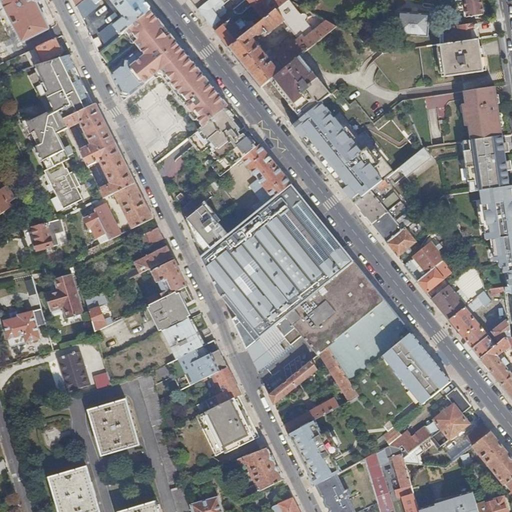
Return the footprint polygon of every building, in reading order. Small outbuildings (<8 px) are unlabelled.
[(2,0),(24,41),(50,28),(38,3),(39,2),(41,0),(2,0)] [(93,39),(99,52),(110,43),(151,10),(143,0),(83,0),(77,6),(82,18),(101,3),(99,1),(100,0),(112,0),(126,16),(118,23),(116,21),(93,39)] [(191,0),(198,9),(208,0),(191,0)] [(208,0),(198,9),(212,26),(220,21),(218,19),(227,12),(227,10),(223,4),(219,7),(217,4),(221,0),(222,0),(225,3),(227,0),(208,0)] [(289,0),(265,19),(257,25),(229,47),(261,87),(300,55),(337,26),(327,20),(314,30),(307,21),(308,20),(308,18),(308,15),(306,14),(305,13),(303,13),(301,14),(289,0)] [(244,0),(234,9),(238,13),(242,14),(253,5),(265,19),(289,0),(244,0)] [(431,0),(431,8),(440,9),(441,3),(440,0),(431,0)] [(483,14),(481,0),(464,0),(466,8),(464,9),(465,17),(483,14)] [(106,65),(120,94),(127,95),(128,96),(155,74),(146,63),(157,55),(151,47),(151,46),(150,46),(149,46),(142,37),(161,22),(151,10),(110,43),(119,55),(108,63),(106,65)] [(428,36),(427,45),(431,45),(432,35),(429,35),(430,14),(400,12),(398,34),(428,36)] [(232,18),(216,31),(229,47),(257,25),(252,19),(246,24),(242,18),(236,23),(232,18)] [(146,63),(155,74),(161,69),(185,51),(161,22),(142,37),(149,46),(150,46),(151,46),(151,47),(157,55),(146,63)] [(480,38),(477,22),(455,26),(456,32),(447,34),(448,39),(457,37),(458,41),(478,38),(480,38)] [(62,53),(55,38),(26,52),(32,64),(43,59),(45,62),(62,53)] [(478,38),(458,41),(441,43),(446,76),(483,71),(480,52),(476,52),(475,48),(480,47),(478,38)] [(99,52),(108,63),(119,55),(110,43),(99,52)] [(164,73),(170,80),(192,63),(193,65),(196,65),(188,55),(185,51),(161,69),(164,73)] [(66,119),(94,105),(69,54),(37,65),(40,70),(29,76),(40,97),(47,93),(56,111),(50,114),(49,112),(28,122),(25,124),(30,134),(36,131),(42,144),(38,146),(49,169),(46,171),(65,209),(84,200),(69,168),(67,168),(64,162),(72,158),(59,133),(70,127),(66,119)] [(331,95),(300,55),(261,87),(274,103),(287,94),(289,96),(290,96),(293,100),(280,110),(292,125),(325,99),(331,95)] [(174,85),(198,67),(196,65),(193,65),(192,63),(170,80),(174,85)] [(188,106),(213,86),(198,67),(174,85),(188,102),(187,106),(188,106)] [(203,126),(229,105),(213,86),(188,106),(203,126)] [(497,99),(495,86),(461,92),(462,99),(485,96),(487,104),(490,103),(489,100),(497,99)] [(287,94),(274,103),(280,110),(293,100),(290,96),(289,96),(287,94)] [(502,135),(497,99),(489,100),(490,103),(487,104),(485,96),(462,99),(463,104),(459,105),(462,127),(466,126),(468,141),(470,140),(496,136),(502,135)] [(340,115),(325,99),(292,125),(305,141),(340,115)] [(85,158),(117,143),(107,123),(97,103),(94,105),(66,119),(70,127),(82,121),(93,144),(81,150),(85,158)] [(242,159),(260,144),(249,131),(245,134),(241,129),(245,126),(229,105),(203,126),(190,136),(202,151),(210,145),(212,147),(210,148),(213,152),(214,151),(216,153),(218,151),(220,153),(217,155),(219,157),(217,158),(218,160),(212,165),(221,176),(242,159)] [(356,138),(358,136),(340,115),(305,141),(324,164),(356,138)] [(27,135),(30,134),(25,124),(28,122),(27,120),(21,123),(27,135)] [(71,129),(80,148),(85,146),(75,127),(71,129)] [(511,145),(511,133),(502,135),(496,136),(497,145),(499,147),(511,145)] [(365,149),(356,138),(324,164),(340,184),(355,172),(349,163),(365,149)] [(115,193),(136,182),(126,161),(117,143),(85,158),(89,166),(101,160),(113,183),(100,189),(104,198),(115,193)] [(257,211),(292,183),(260,144),(242,159),(261,182),(253,189),(262,200),(253,207),(257,211)] [(425,147),(386,178),(390,182),(391,181),(398,175),(397,175),(403,175),(407,177),(433,157),(425,147)] [(511,172),(509,173),(507,171),(506,171),(504,171),(503,171),(502,172),(502,174),(492,175),(489,151),(470,154),(470,156),(466,153),(458,154),(454,157),(455,164),(460,167),(468,166),(471,163),(472,170),(469,170),(467,172),(467,176),(470,178),(481,176),(484,189),(511,184),(511,172)] [(372,159),(355,172),(340,184),(355,203),(371,191),(377,186),(384,180),(386,178),(372,159)] [(91,170),(99,186),(103,183),(95,168),(91,170)] [(217,179),(211,184),(216,190),(222,185),(217,179)] [(384,180),(377,186),(380,190),(388,184),(384,180)] [(130,229),(154,217),(145,200),(136,182),(115,193),(131,225),(129,227),(130,229)] [(276,324),(354,261),(292,183),(257,211),(229,234),(203,255),(201,256),(218,291),(236,315),(232,319),(239,333),(246,348),(276,324)] [(0,213),(11,206),(9,202),(15,198),(7,184),(2,187),(0,184),(0,213)] [(377,186),(371,191),(377,198),(379,196),(380,190),(377,186)] [(371,191),(355,203),(387,242),(416,218),(418,217),(403,199),(388,211),(386,209),(399,199),(394,192),(383,201),(379,196),(377,198),(371,191)] [(184,197),(181,193),(176,196),(180,201),(184,197)] [(454,194),(445,195),(453,213),(458,212),(454,194)] [(203,255),(229,234),(219,222),(221,220),(205,200),(185,217),(203,255)] [(487,213),(491,239),(511,235),(511,226),(509,227),(508,222),(505,200),(480,203),(481,214),(487,213)] [(101,243),(122,233),(107,203),(95,210),(96,213),(85,219),(92,232),(94,231),(96,237),(98,237),(101,243)] [(416,218),(387,242),(398,257),(417,241),(407,230),(409,229),(410,229),(414,226),(416,227),(420,223),(416,218)] [(61,219),(32,227),(36,241),(35,241),(34,244),(35,249),(38,251),(59,245),(58,242),(57,236),(65,234),(61,219)] [(159,226),(148,232),(154,243),(165,238),(159,226)] [(511,235),(491,239),(492,247),(506,245),(507,251),(511,250),(511,235)] [(431,242),(404,264),(418,281),(442,261),(445,259),(443,256),(449,251),(441,241),(435,247),(431,242)] [(127,280),(174,256),(168,245),(135,261),(138,267),(123,275),(126,280),(127,280)] [(186,286),(188,285),(175,259),(152,271),(158,282),(163,280),(163,281),(164,281),(168,290),(162,293),(164,298),(186,286)] [(328,346),(351,382),(411,332),(364,273),(354,261),(276,324),(287,338),(292,344),(303,335),(319,354),(328,346)] [(442,261),(418,281),(427,292),(452,273),(442,261)] [(71,274),(54,279),(57,289),(45,293),(50,311),(62,307),(66,319),(83,314),(71,274)] [(150,304),(163,331),(167,329),(191,318),(187,310),(182,312),(179,306),(184,304),(192,300),(186,286),(164,298),(160,300),(150,304)] [(448,286),(432,298),(449,320),(465,306),(448,286)] [(465,306),(449,320),(481,358),(504,338),(507,338),(511,337),(508,318),(487,335),(471,313),(482,305),(484,307),(491,301),(484,291),(465,306)] [(87,300),(96,332),(108,325),(105,319),(100,307),(107,304),(102,292),(87,300)] [(148,299),(150,304),(160,300),(157,294),(148,299)] [(38,327),(46,324),(41,309),(19,314),(18,311),(9,313),(11,318),(3,321),(11,347),(41,339),(38,327)] [(105,319),(108,325),(113,323),(111,316),(105,319)] [(167,329),(181,357),(205,346),(191,318),(167,329)] [(246,348),(258,372),(285,349),(281,343),(287,338),(276,324),(246,348)] [(364,402),(369,408),(431,356),(425,349),(411,332),(351,382),(358,395),(364,402)] [(504,338),(481,358),(511,397),(511,373),(506,366),(510,364),(505,358),(501,360),(498,356),(511,347),(507,338),(504,338)] [(181,357),(169,363),(182,390),(208,377),(205,370),(208,369),(203,358),(209,355),(205,346),(181,357)] [(349,400),(358,395),(351,382),(328,346),(319,354),(349,400)] [(211,375),(229,367),(220,349),(209,355),(203,358),(208,369),(205,370),(208,377),(211,375)] [(79,351),(57,358),(67,391),(89,385),(79,351)] [(369,408),(388,432),(394,427),(422,405),(424,407),(454,383),(431,356),(369,408)] [(269,394),(274,404),(318,369),(314,362),(317,359),(316,357),(269,394)] [(240,394),(242,393),(229,367),(211,375),(220,393),(206,400),(210,409),(240,394)] [(93,377),(97,389),(112,385),(108,372),(93,377)] [(150,373),(137,377),(170,484),(182,480),(158,398),(150,373)] [(388,432),(384,436),(389,445),(397,448),(402,445),(409,454),(440,430),(461,414),(471,406),(456,387),(446,395),(448,398),(446,399),(451,406),(434,419),(413,436),(408,431),(401,436),(394,427),(388,432)] [(260,436),(240,394),(210,409),(197,416),(216,455),(225,450),(227,453),(260,436)] [(168,397),(160,401),(161,406),(170,402),(168,397)] [(288,433),(314,419),(344,403),(342,400),(338,402),(335,397),(284,424),(288,433)] [(126,399),(89,410),(99,444),(103,455),(139,444),(126,399)] [(461,414),(440,430),(441,430),(443,434),(441,436),(445,441),(469,424),(461,414)] [(166,421),(169,430),(177,425),(176,423),(174,424),(172,418),(166,421)] [(300,443),(306,454),(333,440),(328,429),(321,433),(314,419),(288,433),(295,446),(300,443)] [(491,431),(484,422),(466,437),(472,444),(485,434),(486,434),(491,431)] [(511,456),(491,431),(486,434),(473,445),(505,485),(506,484),(511,491),(511,490),(511,456)] [(308,473),(314,485),(317,484),(337,473),(341,471),(333,457),(341,453),(333,440),(306,454),(314,470),(308,473)] [(300,458),(306,454),(300,443),(295,446),(300,458)] [(260,491),(284,479),(269,448),(237,460),(239,465),(246,462),(257,484),(260,491)] [(369,474),(382,470),(377,452),(365,459),(369,474)] [(419,511),(416,499),(405,463),(404,461),(404,458),(402,453),(392,456),(408,511),(419,511)] [(461,456),(465,467),(472,465),(468,453),(461,456)] [(300,458),(308,473),(314,470),(306,454),(300,458)] [(87,466),(50,477),(60,511),(98,511),(100,511),(97,502),(87,466)] [(371,479),(383,475),(382,470),(369,474),(371,479)] [(330,511),(355,511),(348,496),(351,495),(348,488),(345,490),(337,473),(317,484),(330,511)] [(394,511),(383,475),(371,479),(378,502),(380,511),(394,511)] [(419,511),(479,511),(477,504),(469,482),(431,493),(432,495),(416,499),(419,511)] [(252,495),(260,491),(257,484),(248,488),(252,495)] [(192,511),(185,486),(172,490),(178,511),(192,511)] [(244,499),(252,495),(248,488),(242,492),(239,496),(244,499)] [(193,511),(223,511),(219,495),(191,504),(193,511)] [(477,504),(479,511),(508,511),(504,496),(477,504)] [(300,511),(294,497),(279,504),(275,510),(277,511),(300,511)] [(159,511),(159,508),(157,504),(157,501),(119,511),(159,511)]
